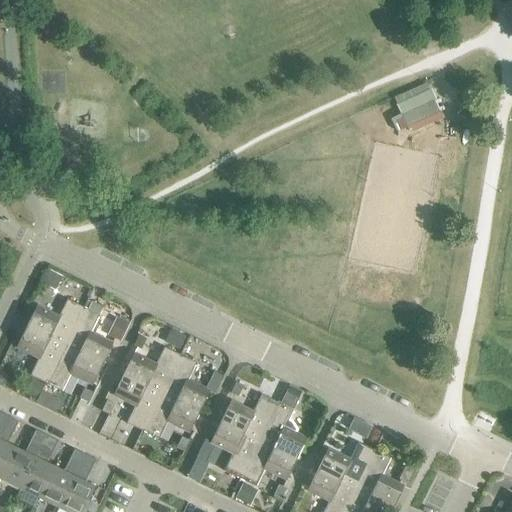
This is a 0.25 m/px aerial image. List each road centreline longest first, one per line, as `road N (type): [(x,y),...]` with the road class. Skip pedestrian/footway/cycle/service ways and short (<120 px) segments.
road 1 (residential): [(479,468),(38,251)]
road 2 (residential): [(154,476),(0,398)]
